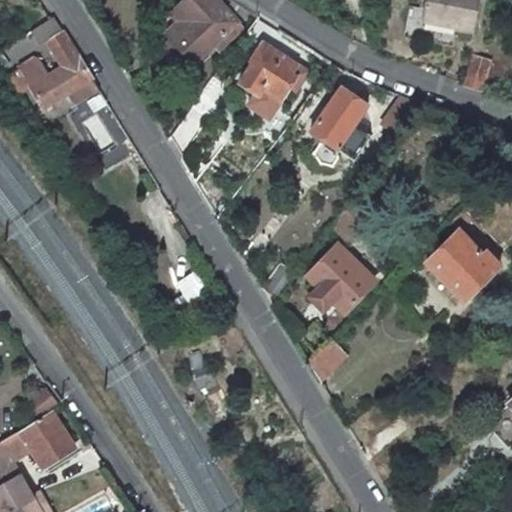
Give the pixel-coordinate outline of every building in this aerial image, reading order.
[(239,21),(219,0),(185,0),(178,7),(190,22),(181,30),(164,45),(167,57),(175,67),(187,70),(239,21)] [(479,0),(425,0),(422,19),(473,30),(479,0)] [(190,22),(178,7),(169,15),(181,30),(190,22)] [(19,71),(30,89),(42,109),(90,80),(53,20),(30,33),(39,47),(45,43),(61,70),(49,77),(42,67),(29,65),(19,71)] [(253,61),(238,82),(254,92),(255,94),(259,88),(277,100),(288,84),(293,77),(311,51),(282,32),(271,49),(262,42),(250,59),(253,61)] [(487,58),(469,54),(463,82),(481,86),(487,58)] [(4,80),(17,97),(30,89),(19,71),(4,80)] [(294,88),(299,81),(293,77),(288,84),(294,88)] [(90,80),(66,95),(73,106),(98,92),(90,80)] [(340,86),(310,129),(322,138),(342,151),(352,159),(368,136),(352,125),(365,104),(340,86)] [(250,97),(270,110),(277,100),(259,88),(255,94),(254,92),(250,97)] [(399,94),(380,122),(396,134),(419,101),(399,94)] [(166,138),(179,158),(204,124),(187,111),(166,138)] [(322,138),(312,152),(317,162),(332,166),(342,151),(322,138)] [(456,229),(458,231),(471,219),(477,226),(486,217),(470,201),(448,222),(456,229)] [(456,229),(423,261),(462,301),(498,266),(485,252),(481,255),(458,231),(456,229)] [(343,311),(374,281),(337,243),(307,274),(320,287),(313,294),(326,308),(333,301),(343,311)] [(280,261),(260,287),(276,298),(296,273),(280,261)] [(192,269),(172,283),(186,303),(206,290),(192,269)] [(315,318),(293,340),(305,360),(328,337),(315,318)] [(305,360),(318,380),(345,355),(328,337),(305,360)] [(195,378),(202,394),(216,387),(209,372),(195,378)] [(509,405),(486,425),(507,449),(511,445),(511,397),(506,402),(509,405)] [(49,412),(1,442),(0,443),(0,445),(8,459),(0,463),(0,477),(14,469),(11,463),(30,452),(42,469),(73,448),(49,412)] [(38,511),(32,501),(14,469),(0,477),(0,511),(38,511)] [(47,511),(39,497),(32,501),(38,511),(47,511)]
